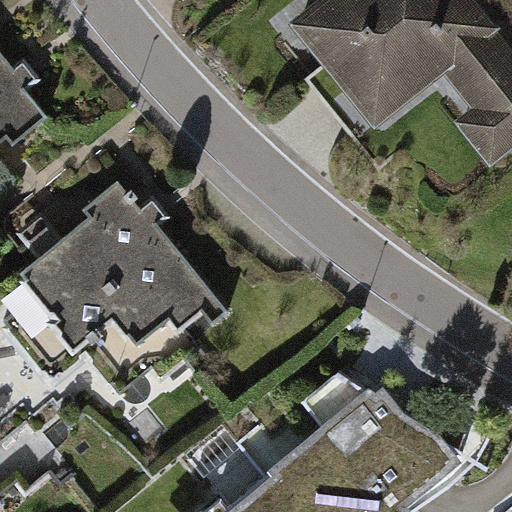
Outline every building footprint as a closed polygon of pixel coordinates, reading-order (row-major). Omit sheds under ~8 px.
[(511,47),(472,0),(267,0),(260,5),(363,135),(423,89),(490,158),(511,144),(511,47)] [(0,65),(0,154),(41,126),(0,65)] [(123,179),(30,247),(118,375),(226,306),(123,179)] [(44,269),(0,298),(0,354),(62,444),(132,396),(44,269)] [(0,354),(0,503),(1,505),(72,457),(62,444),(0,354)] [(396,415),(374,388),(220,511),(401,511),(460,464),(435,434),(396,415)]
